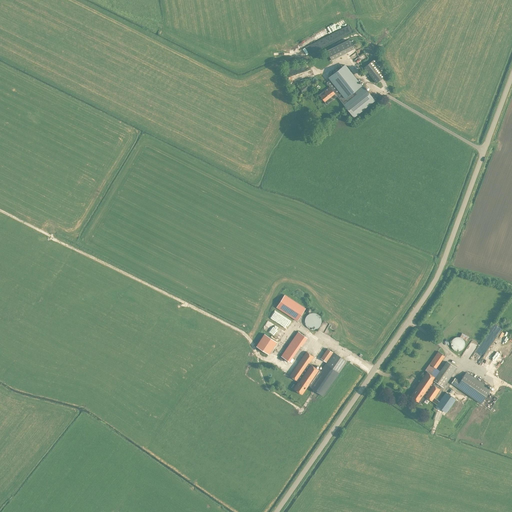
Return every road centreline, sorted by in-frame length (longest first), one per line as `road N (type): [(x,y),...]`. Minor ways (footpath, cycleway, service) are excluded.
road 1 (unclassified): [(274,511),(439,269),(511,74)]
road 2 (track): [(313,389),(300,408),(267,387),(242,330),(0,209)]
